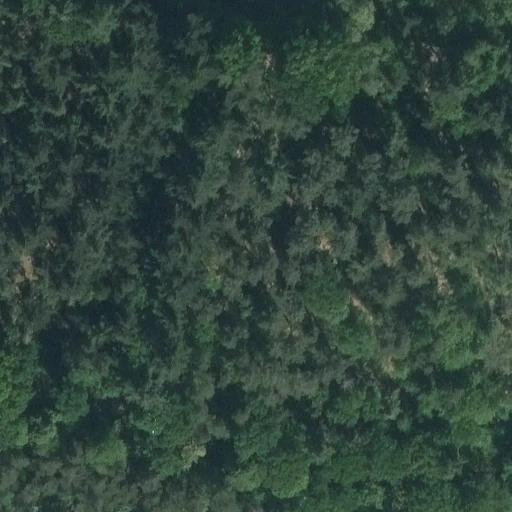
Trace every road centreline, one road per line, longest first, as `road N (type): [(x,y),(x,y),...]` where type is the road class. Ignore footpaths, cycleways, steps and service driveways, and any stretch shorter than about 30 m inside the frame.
road 1 (track): [(113,419),(187,89),(202,41),(224,18),(291,23),(348,41),(511,49)]
road 2 (track): [(113,419),(511,483)]
